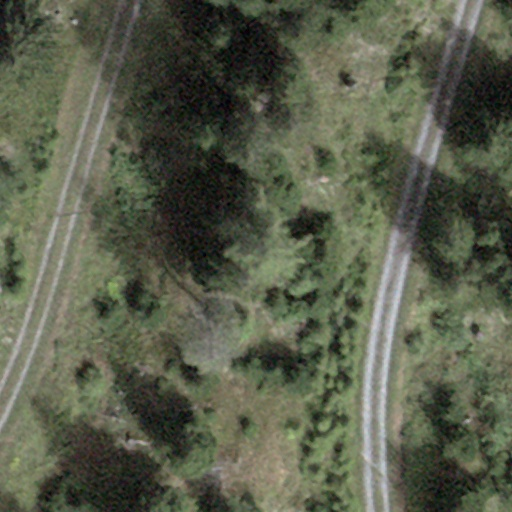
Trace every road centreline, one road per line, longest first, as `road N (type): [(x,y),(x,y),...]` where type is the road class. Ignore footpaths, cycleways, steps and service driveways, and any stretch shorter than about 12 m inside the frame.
road 1 (track): [(474,0),(374,378),(380,511)]
road 2 (track): [(0,415),(145,0)]
